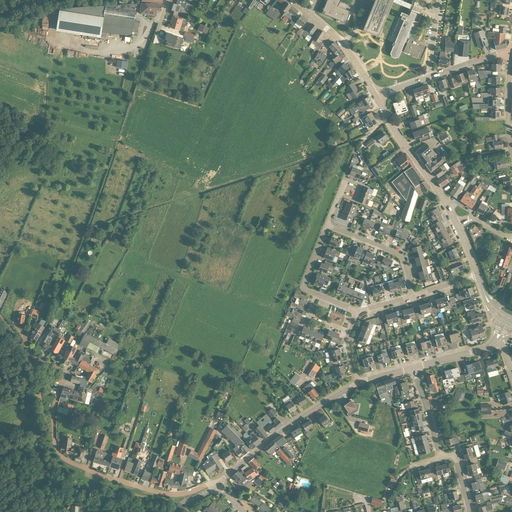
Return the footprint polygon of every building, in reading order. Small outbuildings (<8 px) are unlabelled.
[(185,8),(187,2),(181,0),(177,0),(176,5),(170,3),(168,10),(174,12),(173,14),(178,16),(181,7),(185,8)] [(250,0),(246,7),(251,10),(256,2),(253,0),(250,0)] [(286,3),(286,2),(282,0),(277,0),(277,1),(283,6),(280,10),(282,11),(280,15),(280,14),(270,7),(266,14),(275,21),(278,17),(279,18),(281,19),(291,6),(286,2),(286,3)] [(338,7),(340,0),(327,0),(321,14),(346,24),(346,23),(349,15),(350,15),(351,12),(338,7)] [(411,11),(415,0),(412,0),(411,5),(398,0),(370,0),(374,2),(367,18),(363,30),(362,30),(378,37),(378,36),(392,2),(409,9),(409,10),(411,11)] [(502,8),(502,4),(491,2),(490,9),(493,10),(493,8),(500,9),(499,14),(508,16),(509,9),(502,8)] [(161,11),(162,5),(141,3),(140,14),(156,16),(157,11),(161,11)] [(136,31),(138,30),(139,24),(134,23),(136,12),(136,4),(105,6),(58,12),(56,25),(131,37),(132,31),(136,31)] [(294,19),(295,17),(298,12),(291,6),(281,19),(282,20),(285,22),(288,18),(289,19),(291,21),(290,24),(293,26),(296,23),(297,23),(301,16),(297,21),(294,19)] [(422,15),(411,11),(409,10),(407,15),(401,13),(400,16),(402,17),(401,19),(399,18),(389,41),(393,43),(392,46),(394,47),(391,54),(392,57),(395,58),(398,57),(413,21),(418,23),(422,15)] [(302,27),(307,20),(301,16),(297,23),(302,27)] [(182,31),(184,26),(181,25),(183,21),(173,18),(171,24),(173,24),(172,28),(180,31),(180,30),(182,31)] [(305,30),(304,31),(302,35),(306,38),(308,35),(310,37),(317,28),(311,24),(307,30),(306,31),(305,30)] [(207,35),(209,30),(200,26),(197,31),(207,35)] [(505,34),(505,28),(500,28),(499,33),(498,33),(499,41),(500,40),(502,48),(506,47),(504,40),(505,34)] [(317,54),(323,44),(320,42),(325,34),(319,30),(311,44),(315,46),(314,47),(315,48),(313,51),(314,52),(317,54)] [(488,45),(483,30),(474,33),(478,45),(480,44),(481,47),(488,45)] [(499,41),(498,33),(488,32),(487,39),(490,39),(490,44),(494,43),(495,50),(502,48),(500,40),(499,41)] [(181,45),(183,39),(167,34),(164,45),(175,48),(175,47),(179,49),(180,45),(181,45)] [(406,39),(404,43),(406,44),(404,51),(422,58),(427,47),(406,39)] [(459,39),(458,55),(466,56),(469,52),(470,40),(459,39)] [(453,53),(454,42),(445,41),(444,51),(453,53)] [(329,53),(334,59),(333,60),(329,64),(331,66),(337,57),(336,55),(341,50),(340,49),(334,42),(329,47),(332,50),(331,52),(329,53)] [(336,55),(337,57),(331,66),(332,68),(337,65),(336,63),(345,57),(341,50),(336,55)] [(322,64),(327,56),(319,51),(314,59),(317,61),(322,64)] [(448,65),(449,59),(444,58),(445,53),(440,52),(438,64),(448,65)] [(126,69),(127,63),(125,63),(125,62),(120,61),(120,60),(116,59),(115,67),(117,67),(126,69)] [(336,75),(339,78),(343,74),(349,69),(344,64),(338,69),(340,71),(336,75)] [(343,74),(339,78),(342,82),(347,79),(355,75),(351,69),(346,72),(343,74)] [(481,88),(479,78),(479,77),(479,78),(476,78),(474,70),(467,72),(470,84),(475,82),(477,89),(481,88)] [(463,76),(462,74),(456,76),(457,78),(453,79),(453,78),(449,79),(452,88),(456,87),(456,86),(468,82),(466,75),(463,76)] [(323,85),(328,78),(323,75),(318,81),(323,85)] [(444,80),(444,79),(441,80),(441,81),(439,82),(440,85),(439,86),(440,90),(442,93),(448,90),(445,80),(444,80)] [(357,90),(353,83),(346,88),(349,94),(347,95),(347,96),(349,99),(350,100),(352,98),(353,99),(356,97),(357,98),(361,96),(360,95),(361,94),(364,92),(361,88),(357,90)] [(428,89),(427,86),(423,87),(421,88),(420,88),(423,98),(430,96),(429,92),(430,91),(429,88),(428,89)] [(423,98),(420,88),(419,89),(419,88),(416,89),(417,89),(412,91),(413,93),(412,94),(414,97),(416,101),(423,98)] [(365,108),(372,103),(368,97),(355,105),(352,108),(355,112),(358,110),(359,111),(356,113),(357,114),(360,111),(363,110),(363,109),(365,107),(365,108)] [(408,111),(406,107),(404,100),(393,104),(396,111),(399,110),(400,113),(408,111)] [(358,116),(374,106),(372,103),(365,108),(365,107),(363,109),(363,110),(360,111),(357,114),(358,116)] [(414,118),(417,117),(419,116),(415,104),(410,106),(414,118)] [(371,113),(363,118),(366,123),(369,128),(373,126),(377,124),(371,113)] [(422,126),(420,121),(424,120),(422,115),(419,116),(417,117),(417,119),(410,121),(411,122),(409,123),(410,124),(412,129),(422,126)] [(431,139),(429,135),(430,135),(429,133),(430,132),(428,128),(413,133),(415,140),(419,139),(421,143),(431,139)] [(387,139),(382,132),(376,137),(376,136),(365,144),(368,148),(378,140),(381,145),(384,143),(383,142),(387,139)] [(440,141),(448,136),(445,132),(437,137),(440,141)] [(497,142),(496,135),(489,136),(489,137),(486,138),(487,142),(490,141),(491,143),(488,143),(490,150),(495,149),(495,150),(495,151),(498,150),(498,149),(503,148),(501,141),(497,142)] [(428,159),(426,157),(432,151),(426,144),(415,153),(425,165),(426,165),(427,167),(431,173),(444,163),(439,158),(434,162),(431,158),(428,159)] [(405,153),(404,154),(396,160),(403,169),(411,162),(412,162),(405,153)] [(497,169),(507,168),(505,160),(496,162),(497,169)] [(452,171),(457,167),(462,164),(459,161),(450,167),(452,171)] [(354,177),(357,169),(352,167),(353,164),(351,163),(348,169),(351,170),(349,175),(354,177)] [(420,185),(424,181),(414,165),(404,172),(391,182),(406,201),(410,186),(412,185),(413,185),(416,189),(420,185)] [(444,174),(446,172),(445,170),(446,169),(443,165),(439,168),(439,169),(434,173),(438,178),(444,173),(444,174)] [(359,179),(362,171),(363,169),(358,167),(357,169),(354,177),(359,179)] [(460,171),(457,167),(452,171),(455,175),(459,172),(461,176),(462,176),(464,172),(461,170),(460,171)] [(367,181),(371,172),(368,171),(367,173),(362,171),(359,179),(364,181),(364,180),(367,181)] [(440,188),(441,188),(449,182),(445,176),(436,182),(440,188)] [(510,185),(509,177),(502,178),(502,177),(495,179),(497,185),(503,184),(503,186),(510,185)] [(491,185),(485,182),(481,180),(477,188),(477,187),(466,205),(471,208),(476,201),(473,199),(475,197),(480,189),(482,186),(489,190),(491,185)] [(430,189),(424,181),(420,185),(416,189),(413,185),(411,187),(404,207),(400,219),(409,222),(409,220),(410,220),(417,195),(423,192),(424,193),(430,189)] [(456,199),(464,187),(457,182),(449,194),(456,199)] [(466,205),(477,187),(474,186),(469,193),(468,196),(465,194),(460,201),(466,205)] [(371,195),(373,190),(365,187),(363,192),(371,195)] [(369,200),(371,195),(363,192),(361,197),(369,200)] [(367,206),(369,200),(361,197),(359,203),(367,206)] [(424,211),(428,200),(423,198),(419,209),(424,211)] [(483,215),(488,204),(486,203),(482,201),(481,203),(477,211),(483,215)] [(355,212),(357,206),(347,202),(345,208),(355,212)] [(353,217),(355,212),(345,208),(343,213),(353,217)] [(444,248),(453,243),(441,221),(443,220),(437,209),(427,213),(433,224),(431,226),(444,248)] [(493,212),(489,209),(485,214),(489,217),(493,212)] [(498,210),(496,209),(495,211),(492,215),(500,220),(501,219),(507,219),(507,222),(511,221),(511,215),(507,215),(505,215),(505,209),(501,209),(501,210),(498,210)] [(351,223),(353,217),(343,213),(341,219),(351,223)] [(366,229),(370,221),(362,217),(360,221),(363,222),(362,226),(364,227),(364,228),(366,229)] [(376,227),(379,220),(371,217),(370,221),(366,229),(369,230),(369,229),(372,230),(374,226),(376,227)] [(392,233),(396,225),(397,221),(394,219),(391,229),(386,227),(382,235),(385,236),(386,235),(388,236),(390,232),(392,233)] [(382,235),(386,227),(387,224),(379,220),(376,227),(379,228),(378,232),(380,233),(380,234),(382,235)] [(399,241),(402,233),(397,231),(399,226),(396,225),(392,233),(395,234),(394,238),(396,239),(396,240),(399,241)] [(409,239),(410,236),(411,234),(408,233),(409,231),(403,229),(402,233),(399,241),(401,242),(402,241),(404,242),(406,238),(409,239)] [(93,236),(91,240),(100,245),(102,241),(93,236)] [(338,248),(341,241),(332,237),(329,245),(338,248)] [(418,246),(417,242),(419,240),(417,237),(416,238),(411,242),(414,244),(414,248),(412,248),(413,253),(416,252),(416,255),(422,253),(420,246),(418,246)] [(511,248),(511,246),(510,245),(509,247),(506,246),(502,258),(501,257),(501,258),(502,259),(501,260),(508,261),(511,250),(511,248)] [(356,251),(352,249),(350,256),(348,260),(351,262),(352,259),(356,261),(358,261),(359,259),(363,250),(360,249),(360,248),(357,247),(356,251)] [(336,263),(338,258),(340,252),(331,249),(330,252),(326,251),(323,258),(336,263)] [(456,251),(455,249),(448,252),(451,260),(459,257),(456,251)] [(374,254),(370,252),(370,253),(367,252),(363,262),(369,265),(368,267),(372,269),(375,260),(372,259),(374,254)] [(416,262),(424,260),(422,253),(416,255),(417,258),(415,258),(416,262)] [(393,261),(384,257),(383,259),(379,258),(377,265),(380,266),(381,264),(387,266),(387,270),(381,271),(382,275),(393,272),(392,269),(390,269),(390,268),(393,261)] [(506,268),(508,261),(501,260),(502,259),(501,258),(501,257),(499,257),(496,265),(499,266),(501,266),(499,269),(503,271),(505,267),(506,268)] [(429,266),(428,259),(424,260),(416,262),(417,267),(419,266),(420,269),(426,267),(429,266)] [(459,264),(457,261),(448,265),(452,275),(456,273),(456,274),(464,270),(461,263),(459,264)] [(334,265),(325,262),(324,264),(321,263),(318,271),(326,274),(328,267),(333,269),(334,265)] [(419,276),(428,274),(426,267),(420,269),(421,272),(418,272),(419,276)] [(327,285),(329,278),(317,274),(315,279),(316,280),(314,284),(319,286),(320,286),(322,286),(323,283),(327,285)] [(431,274),(420,277),(421,283),(426,283),(426,286),(431,284),(430,282),(433,281),(431,274)] [(503,287),(506,278),(500,276),(497,284),(503,287)] [(396,292),(398,291),(398,290),(401,289),(401,288),(403,288),(403,285),(401,277),(392,280),(393,283),(396,292)] [(388,285),(387,282),(384,283),(386,289),(389,288),(390,292),(393,291),(393,293),(396,292),(393,283),(388,285)] [(379,297),(382,296),(381,294),(384,294),(383,290),(386,289),(384,283),(376,285),(379,297)] [(341,295),(344,287),(339,284),(336,291),(339,293),(338,294),(341,295)] [(379,297),(376,285),(367,287),(369,294),(372,293),(373,297),(376,296),(376,297),(379,297)] [(346,296),(349,289),(344,287),(341,295),(343,296),(344,295),(346,296)] [(474,294),(472,288),(467,289),(467,288),(463,290),(459,292),(460,297),(465,295),(466,298),(470,297),(470,296),(474,294)] [(356,300),(359,293),(354,291),(351,299),(353,300),(354,299),(356,300)] [(306,305),(308,301),(307,301),(308,298),(295,293),(294,297),(297,298),(295,303),(300,306),(301,303),(306,305)] [(365,293),(364,295),(359,293),(356,300),(359,301),(358,302),(361,303),(363,299),(366,300),(368,296),(368,294),(365,293)] [(453,308),(452,305),(451,302),(447,303),(446,297),(440,299),(443,308),(444,311),(447,310),(448,309),(453,308)] [(436,313),(440,312),(441,311),(440,309),(443,308),(440,299),(435,301),(437,306),(434,307),(436,313)] [(473,302),(472,299),(463,302),(465,308),(468,307),(470,310),(478,307),(476,301),(473,302)] [(300,306),(295,303),(291,302),(290,307),(297,309),(296,312),(295,311),(294,314),(300,317),(302,314),(302,315),(304,311),(303,310),(304,307),(300,306)] [(431,308),(429,303),(424,305),(427,313),(430,312),(431,314),(432,315),(433,317),(434,317),(437,316),(436,313),(434,307),(431,308)] [(419,319),(424,318),(424,316),(424,315),(427,313),(424,305),(419,306),(420,312),(417,313),(419,319)] [(414,314),(413,308),(407,310),(410,319),(413,318),(413,320),(415,320),(419,319),(417,313),(414,314)] [(36,318),(39,311),(33,309),(30,316),(36,318)] [(402,324),(406,323),(406,324),(411,322),(410,319),(407,310),(402,311),(403,317),(400,318),(402,324)] [(291,321),(290,324),(294,326),(297,327),(298,324),(300,320),(299,320),(300,317),(294,314),(288,312),(286,316),(293,319),(292,321),(291,321)] [(475,315),(474,312),(467,314),(468,317),(470,316),(473,324),(483,321),(480,313),(475,315)] [(397,318),(396,313),(390,314),(393,323),(396,322),(397,324),(398,325),(398,327),(400,328),(403,327),(402,324),(400,318),(397,318)] [(386,331),(389,330),(389,327),(390,326),(390,324),(393,323),(390,314),(385,316),(387,321),(384,322),(386,331)] [(91,321),(87,318),(82,327),(79,324),(74,331),(76,332),(75,333),(80,337),(91,321)] [(375,325),(376,325),(374,318),(367,320),(366,322),(365,321),(363,326),(371,329),(373,325),(375,325)] [(37,341),(45,327),(35,321),(32,327),(35,329),(30,337),(37,341)] [(61,332),(63,326),(60,324),(58,329),(51,325),(41,340),(46,343),(43,347),(47,349),(53,339),(50,337),(53,333),(58,336),(60,331),(61,332)] [(110,337),(106,343),(117,350),(129,326),(124,324),(116,341),(110,337)] [(473,341),(485,337),(481,325),(469,330),(473,341)] [(369,334),(371,329),(363,326),(361,331),(369,334)] [(305,338),(309,329),(303,327),(300,336),(304,338),(305,338)] [(309,329),(305,338),(306,339),(305,340),(305,342),(308,343),(310,340),(313,331),(309,329)] [(331,341),(334,332),(329,330),(326,336),(324,335),(323,338),(331,341)] [(313,331),(310,340),(308,343),(308,344),(312,345),(313,344),(314,342),(315,342),(318,333),(313,331)] [(368,339),(369,334),(361,331),(359,335),(368,339)] [(85,332),(79,345),(87,348),(92,337),(85,332)] [(340,345),(342,339),(338,337),(339,334),(334,332),(331,341),(340,345)] [(320,344),(323,338),(324,335),(318,333),(315,342),(316,343),(315,345),(315,346),(318,347),(320,344)] [(71,344),(74,337),(68,334),(65,341),(71,344)] [(56,354),(65,338),(59,335),(50,350),(56,354)] [(366,344),(368,339),(359,335),(357,340),(359,341),(358,344),(359,344),(362,346),(364,346),(365,344),(366,344)] [(73,346),(70,345),(61,362),(66,365),(68,361),(70,362),(76,348),(73,346)] [(334,350),(333,348),(327,349),(328,352),(331,351),(332,357),(341,354),(339,349),(334,350)] [(78,366),(84,354),(85,353),(81,351),(78,357),(77,357),(73,364),(78,366)] [(341,354),(332,357),(328,358),(329,363),(328,363),(329,366),(331,366),(338,364),(337,361),(342,360),(341,354)] [(83,356),(79,366),(89,372),(86,377),(72,374),(70,382),(80,384),(80,386),(86,387),(88,381),(92,383),(94,379),(94,380),(97,376),(96,375),(99,369),(90,364),(91,362),(91,360),(83,356)] [(488,368),(497,365),(495,358),(495,359),(486,361),(488,368)] [(481,370),(479,362),(472,364),(475,375),(475,378),(476,378),(476,376),(476,375),(480,374),(480,377),(485,376),(484,374),(483,369),(481,370)] [(338,367),(338,364),(331,366),(332,369),(335,368),(336,373),(345,371),(344,365),(338,367)] [(465,381),(475,378),(475,375),(472,364),(466,366),(468,373),(463,375),(465,381)] [(307,373),(313,377),(317,371),(311,367),(307,373)] [(459,376),(457,368),(450,370),(453,381),(458,380),(459,383),(463,382),(463,381),(465,381),(463,375),(459,376)] [(454,385),(453,381),(450,370),(445,372),(447,379),(442,380),(444,386),(450,384),(451,386),(454,385)] [(294,385),(300,377),(297,374),(290,382),(294,385)] [(433,378),(432,375),(427,377),(429,385),(430,388),(433,387),(434,393),(438,391),(436,383),(435,378),(433,378)] [(387,391),(393,389),(392,385),(396,384),(394,379),(384,382),(387,391)] [(314,398),(319,393),(314,387),(310,382),(303,388),(307,393),(308,392),(314,398)] [(391,404),(388,395),(387,391),(384,382),(375,385),(378,392),(379,395),(380,399),(383,398),(383,399),(385,398),(387,403),(391,404)] [(407,394),(406,391),(408,390),(406,382),(399,385),(399,386),(401,395),(403,402),(411,400),(408,393),(407,394)] [(85,405),(88,389),(86,389),(79,387),(78,394),(72,392),(71,396),(70,400),(85,405)] [(72,392),(73,390),(63,388),(59,401),(63,403),(64,400),(64,398),(68,399),(69,396),(71,396),(72,392)] [(499,395),(500,395),(501,401),(503,405),(507,403),(507,404),(511,403),(511,402),(511,401),(511,400),(509,392),(501,394),(500,395),(499,395)] [(306,402),(302,396),(299,398),(299,397),(296,399),(300,406),(306,402)] [(296,409),(292,402),(290,399),(284,402),(286,406),(290,412),(296,409)] [(349,417),(354,413),(357,412),(358,404),(353,403),(351,401),(344,406),(348,413),(347,414),(349,417)] [(414,403),(413,401),(403,403),(405,409),(417,406),(416,402),(414,403)] [(224,417),(226,411),(219,408),(216,415),(224,417)] [(278,420),(276,418),(274,415),(276,413),(272,408),(268,412),(269,413),(269,414),(273,420),(273,421),(275,423),(273,425),(277,429),(282,424),(279,420),(278,420)] [(273,425),(267,419),(269,417),(266,413),(258,419),(265,428),(266,427),(271,434),(277,429),(273,425)] [(330,423),(325,416),(319,419),(324,426),(325,429),(331,425),(330,422),(330,423)] [(118,434),(122,420),(117,418),(113,431),(118,434)] [(313,425),(310,420),(305,423),(302,424),(303,425),(302,425),(306,431),(310,429),(312,432),(314,427),(313,425)] [(367,432),(369,427),(359,424),(358,430),(361,430),(360,433),(364,434),(364,431),(367,432)] [(257,428),(255,425),(253,427),(263,439),(267,436),(259,426),(257,428)] [(239,438),(235,434),(229,428),(227,426),(222,430),(222,431),(235,444),(237,443),(239,445),(239,444),(241,447),(244,444),(243,442),(239,438)] [(300,437),(303,435),(302,433),(298,428),(291,433),(295,438),(299,435),(300,437)] [(255,446),(261,442),(253,432),(250,433),(251,434),(248,436),(255,446)] [(449,437),(445,438),(447,444),(454,442),(455,444),(459,443),(456,436),(457,436),(456,432),(449,434),(449,437)] [(251,450),(255,446),(248,436),(245,433),(243,434),(243,437),(244,438),(243,439),(251,450)] [(424,435),(424,433),(412,436),(412,439),(414,438),(419,456),(432,452),(431,449),(430,449),(428,443),(429,443),(428,437),(426,438),(425,435),(424,435)] [(103,434),(98,447),(103,449),(108,436),(103,434)] [(285,440),(282,435),(273,441),(283,452),(286,450),(284,448),(288,444),(290,445),(295,442),(291,436),(285,440)] [(71,448),(72,438),(63,437),(62,447),(61,447),(60,451),(61,452),(69,454),(69,453),(73,454),(72,455),(76,456),(75,461),(81,464),(82,463),(87,465),(90,456),(84,455),(86,450),(79,448),(78,450),(74,449),(71,448)] [(142,442),(143,437),(141,442),(140,446),(136,445),(135,449),(134,449),(131,459),(129,458),(124,470),(130,473),(142,442)] [(144,454),(144,452),(142,451),(143,450),(143,449),(146,440),(144,439),(144,438),(143,437),(142,442),(130,473),(136,475),(142,461),(141,461),(142,457),(143,453),(144,454)] [(182,457),(187,441),(180,439),(175,455),(182,457)] [(284,453),(283,452),(273,441),(264,449),(268,454),(269,453),(271,456),(276,451),(276,452),(288,466),(292,462),(290,460),(284,453)] [(463,455),(475,452),(473,443),(466,445),(467,448),(462,449),(463,455)] [(113,454),(114,454),(114,453),(121,456),(124,448),(124,447),(118,444),(115,451),(114,451),(113,454)] [(170,462),(175,446),(169,444),(165,460),(170,462)] [(244,454),(249,451),(245,444),(244,444),(241,447),(240,448),(244,454)] [(121,456),(114,453),(114,455),(112,462),(110,467),(121,470),(124,459),(125,460),(128,449),(124,448),(121,456)] [(240,458),(244,454),(240,448),(239,448),(235,451),(240,458)] [(109,455),(103,452),(102,451),(97,450),(93,462),(110,467),(112,462),(114,455),(110,454),(109,454),(109,455)] [(227,461),(232,457),(228,451),(222,455),(227,461)] [(477,460),(477,457),(475,452),(463,455),(465,460),(470,459),(470,462),(477,460)] [(222,468),(214,455),(213,455),(208,459),(209,459),(204,462),(206,464),(203,466),(208,473),(213,470),(212,469),(215,467),(217,471),(222,468)] [(153,473),(158,458),(154,457),(153,460),(152,460),(150,466),(148,471),(153,473)] [(162,467),(164,460),(159,458),(156,466),(162,467)] [(257,470),(260,466),(253,458),(248,463),(253,468),(252,469),(252,468),(244,473),(245,475),(247,478),(250,482),(255,479),(258,477),(259,476),(259,475),(257,471),(255,472),(254,471),(255,471),(256,469),(257,470)] [(468,471),(476,469),(475,464),(478,463),(477,460),(470,462),(471,464),(467,466),(468,471)] [(505,470),(507,463),(498,460),(496,467),(505,470)] [(178,488),(184,468),(183,467),(183,465),(171,462),(168,472),(166,477),(165,478),(163,487),(165,487),(165,488),(170,489),(170,487),(172,488),(172,487),(178,488)] [(447,469),(446,464),(440,466),(443,474),(444,477),(452,475),(450,468),(447,469)] [(435,480),(438,479),(437,475),(443,474),(440,466),(435,467),(436,472),(433,473),(435,480)] [(192,476),(193,470),(190,469),(184,468),(178,488),(185,489),(186,484),(187,484),(188,477),(188,475),(192,476)] [(480,468),(476,469),(468,471),(470,476),(474,475),(475,478),(475,480),(477,479),(479,479),(478,477),(482,476),(481,473),(480,468)] [(430,473),(429,469),(424,470),(427,482),(435,480),(433,473),(430,473)] [(240,472),(238,470),(232,475),(240,485),(242,483),(244,486),(250,483),(242,470),(240,472)] [(418,485),(422,483),(427,482),(424,470),(418,472),(420,476),(416,477),(418,485)] [(147,481),(151,473),(145,471),(141,478),(147,481)] [(162,487),(167,472),(160,471),(158,479),(152,477),(151,482),(157,484),(157,486),(162,487)] [(507,485),(510,478),(502,474),(499,482),(507,485)] [(265,483),(267,481),(261,475),(258,477),(263,482),(265,483)] [(258,487),(260,486),(263,482),(258,477),(255,479),(256,480),(253,482),(258,487)] [(277,487),(280,484),(274,478),(271,481),(277,487)] [(482,483),(478,484),(477,479),(475,480),(473,480),(473,483),(471,483),(473,490),(479,488),(480,491),(486,489),(485,484),(484,484),(484,482),(482,483)] [(490,499),(491,501),(502,498),(503,496),(504,493),(506,485),(507,485),(505,484),(499,486),(501,494),(493,496),(490,497),(489,495),(483,496),(482,494),(475,496),(477,502),(484,501),(490,499)] [(452,492),(451,487),(445,489),(446,494),(445,494),(446,498),(447,498),(448,501),(451,500),(451,501),(458,499),(456,491),(452,492)] [(268,511),(271,510),(263,502),(254,496),(251,501),(260,507),(258,509),(260,511),(268,511)] [(399,511),(400,511),(402,511),(399,497),(398,496),(396,497),(397,502),(396,502),(398,511),(394,511),(399,511)] [(382,500),(372,498),(371,504),(380,507),(382,500)] [(417,511),(415,502),(412,501),(414,511),(424,511),(424,509),(423,509),(423,507),(420,508),(420,510),(417,511)] [(221,511),(222,511),(212,503),(209,507),(208,506),(205,510),(207,511),(221,511)] [(452,507),(451,503),(441,505),(442,511),(453,510),(453,511),(459,511),(462,511),(460,505),(452,507)]
